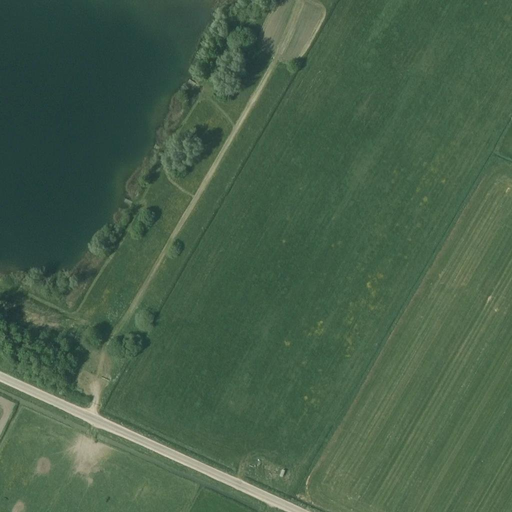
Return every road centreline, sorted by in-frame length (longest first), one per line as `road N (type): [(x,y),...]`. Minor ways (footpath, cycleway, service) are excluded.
road 1 (track): [(0,282),(115,338),(279,56),(300,0)]
road 2 (unclassified): [(296,511),(0,377)]
